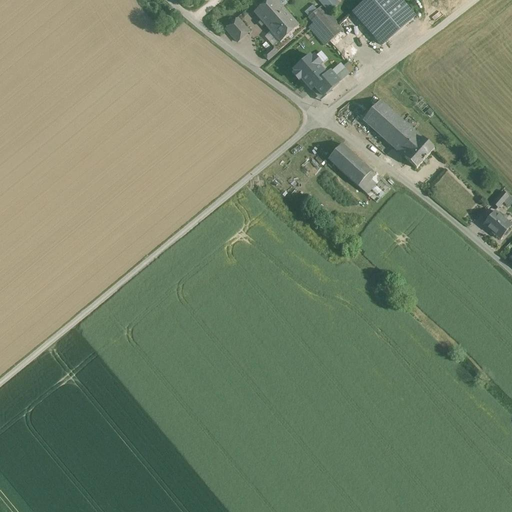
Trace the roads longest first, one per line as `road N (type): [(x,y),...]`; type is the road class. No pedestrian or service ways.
road 1 (track): [(0,383),(320,118)]
road 2 (unclassified): [(511,273),(320,118)]
road 3 (unclassified): [(473,0),(320,118)]
road 4 (unclassified): [(320,118),(170,0)]
